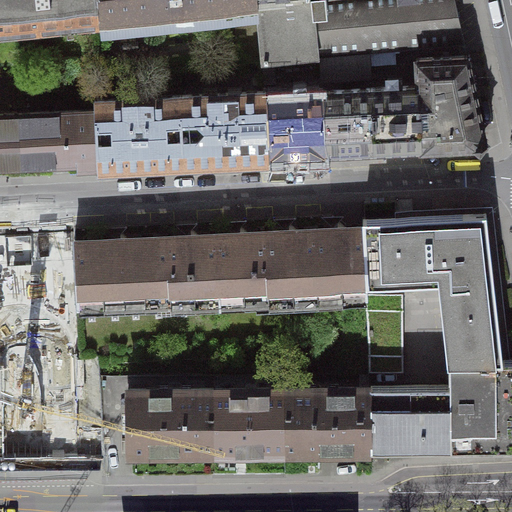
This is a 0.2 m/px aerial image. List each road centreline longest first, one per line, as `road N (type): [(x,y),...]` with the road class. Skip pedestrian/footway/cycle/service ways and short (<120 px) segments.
road 1 (residential): [(511,173),(0,199)]
road 2 (primary): [(87,503),(379,498)]
road 3 (primary): [(379,498),(511,490)]
